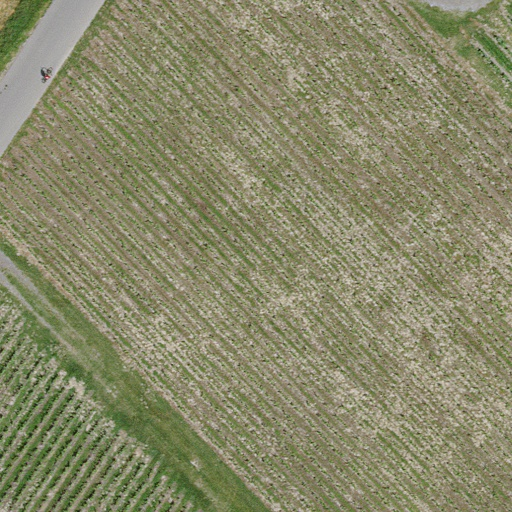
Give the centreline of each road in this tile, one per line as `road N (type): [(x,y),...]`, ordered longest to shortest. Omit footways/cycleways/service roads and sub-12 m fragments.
road 1 (track): [(0,258),(238,511)]
road 2 (unclassified): [(83,0),(0,120)]
